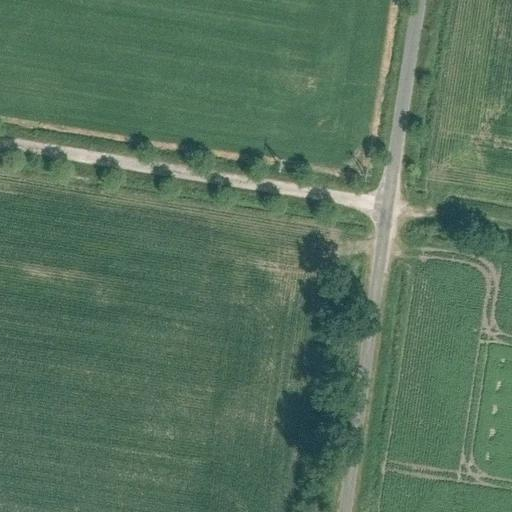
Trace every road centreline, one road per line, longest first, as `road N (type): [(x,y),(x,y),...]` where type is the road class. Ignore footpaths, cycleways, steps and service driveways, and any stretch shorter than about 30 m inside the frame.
road 1 (track): [(511,227),(0,144)]
road 2 (residential): [(347,511),(423,0)]
